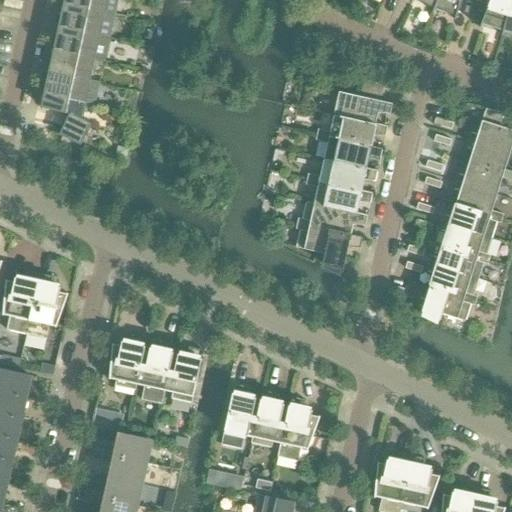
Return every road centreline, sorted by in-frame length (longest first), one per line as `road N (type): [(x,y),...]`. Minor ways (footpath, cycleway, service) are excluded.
road 1 (residential): [(361,363),(426,66)]
road 2 (residential): [(361,363),(106,242)]
road 3 (residential): [(46,511),(106,242)]
road 4 (residential): [(511,437),(361,363)]
road 5 (residential): [(0,159),(34,0)]
road 6 (residential): [(337,511),(365,379),(361,363)]
